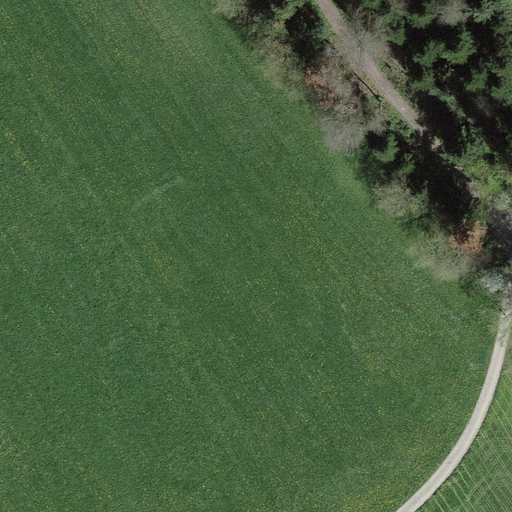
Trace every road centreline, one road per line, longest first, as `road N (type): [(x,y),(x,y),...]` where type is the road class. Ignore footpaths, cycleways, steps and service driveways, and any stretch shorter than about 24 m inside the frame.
road 1 (track): [(326,0),(361,57),(500,200)]
road 2 (unclassified): [(407,511),(470,438),(511,292)]
